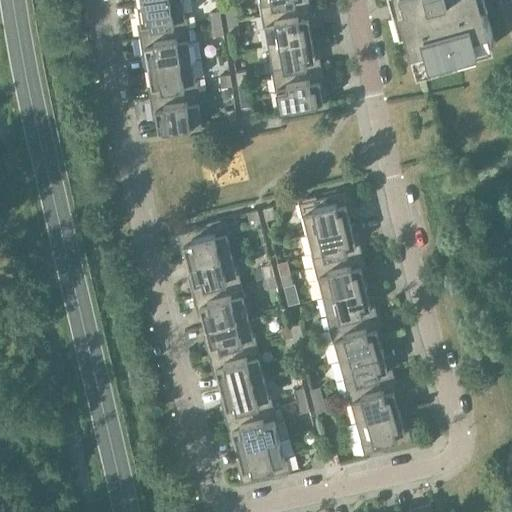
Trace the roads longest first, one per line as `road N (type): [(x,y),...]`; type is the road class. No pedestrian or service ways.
road 1 (residential): [(258,511),(450,461),(458,436),(369,82),(361,0)]
road 2 (residential): [(100,0),(134,206),(211,509),(222,511)]
